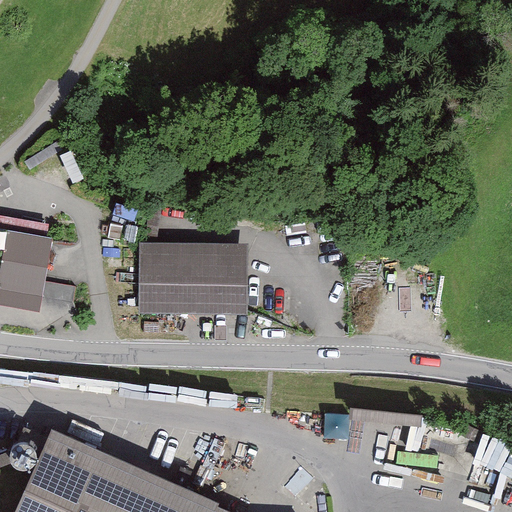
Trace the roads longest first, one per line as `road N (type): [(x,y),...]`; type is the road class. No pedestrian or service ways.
road 1 (tertiary): [(0,343),(347,357),(511,377)]
road 2 (residential): [(0,399),(114,407),(354,461)]
road 3 (unclassified): [(114,0),(60,96),(0,160)]
